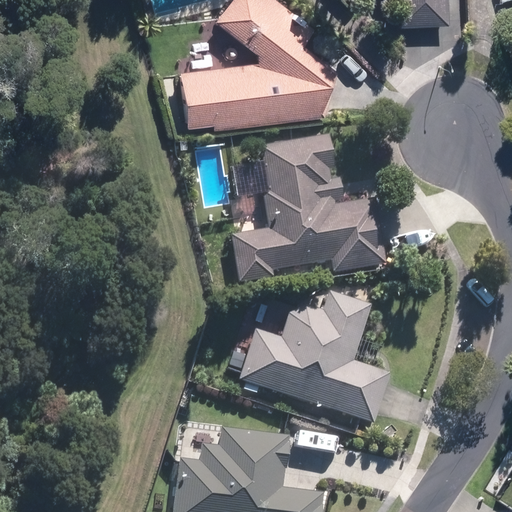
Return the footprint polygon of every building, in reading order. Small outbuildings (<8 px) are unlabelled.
[(205,126),(317,113),(329,67),(294,40),(306,25),(273,0),(218,0),(206,17),(247,49),(248,59),(172,68),(178,123),(204,120),(205,126)] [(443,22),(441,0),(388,0),(390,24),(443,22)] [(324,258),(326,271),(379,263),(367,196),(329,202),(329,199),(335,197),(332,181),(320,183),(317,165),(326,162),(320,132),(252,144),(260,187),(255,189),(261,226),(223,233),(231,281),(266,275),(265,269),(324,258)] [(240,381),(253,385),(367,421),(383,371),(346,359),(364,303),(321,290),(315,309),(298,303),(282,312),(274,335),(247,328),(231,378),(240,381)] [(252,391),(253,385),(240,381),(239,387),(252,391)] [(314,511),(318,490),(275,485),(282,435),(214,425),(212,444),(195,442),(193,459),(172,456),(165,511),(314,511)]
